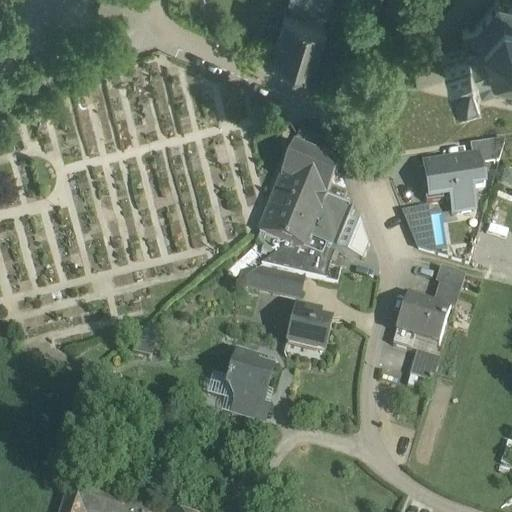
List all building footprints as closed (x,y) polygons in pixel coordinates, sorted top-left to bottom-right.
[(327,0),(292,0),(292,2),(296,3),(293,14),(316,22),(320,11),(324,12),(327,0)] [(511,3),(500,1),(499,0),(493,0),(495,3),(477,23),(461,29),(465,43),(464,43),(464,45),(440,53),(449,80),(457,78),(458,79),(460,80),(461,81),(463,81),(464,81),(466,80),(468,78),(468,77),(469,76),(469,74),(474,72),(475,74),(476,74),(481,87),(496,82),(511,85),(511,3)] [(293,14),(285,12),(271,55),(311,67),(324,24),(316,22),(293,14)] [(505,142),(470,147),(472,159),(480,158),(482,167),(498,165),(505,142)] [(257,246),(263,248),(261,254),(273,258),(280,252),(282,253),(285,245),(303,253),(304,250),(308,239),(336,250),(353,209),(343,205),(347,194),(331,187),(339,168),(292,148),(259,233),(261,234),(257,246)] [(472,159),(423,167),(423,168),(425,168),(427,180),(422,181),(426,205),(443,203),(443,197),(453,196),(454,201),(457,215),(461,214),(461,215),(476,212),(472,190),(485,188),(482,167),(480,158),(472,159)] [(427,208),(403,211),(404,219),(417,251),(434,255),(427,208)] [(323,258),(333,259),(336,250),(308,239),(304,250),(323,258)] [(278,271),(263,267),(241,286),(280,296),(282,290),(300,294),(299,300),(300,300),(304,281),(277,275),(278,271)] [(465,278),(440,270),(436,285),(439,286),(440,286),(461,293),(465,278)] [(461,293),(440,286),(439,286),(434,305),(451,310),(455,312),(461,293)] [(434,305),(408,296),(396,334),(397,334),(393,347),(411,353),(415,340),(439,348),(451,310),(434,305)] [(320,315),(296,309),(287,345),(288,346),(289,344),(324,352),(323,354),(325,354),(332,325),(319,322),(320,315)] [(439,360),(417,354),(410,377),(432,383),(439,360)] [(256,363),(238,357),(231,381),(228,380),(227,384),(229,385),(229,387),(236,400),(231,415),(244,419),(249,404),(262,408),(272,373),(254,368),(256,363)] [(153,511),(69,486),(61,511),(153,511)]
